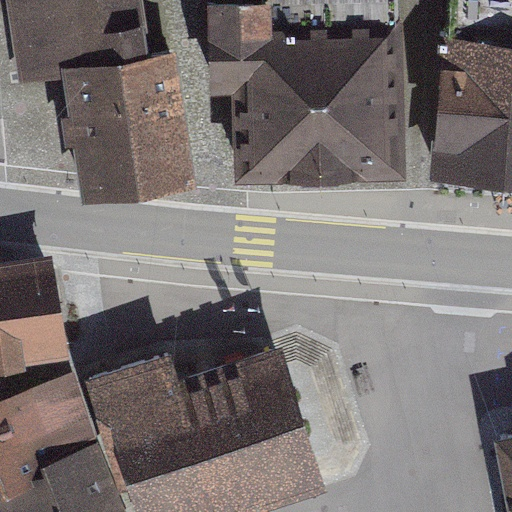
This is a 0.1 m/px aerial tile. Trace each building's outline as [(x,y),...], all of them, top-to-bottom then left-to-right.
[(128,0),(5,0),(14,78),(71,72),(84,181),(183,170),(169,45),(134,49),(128,0)] [(275,0),(207,0),(211,88),(231,87),(235,169),(408,162),(402,8),(276,13),(275,0)] [(275,0),(276,13),(402,8),(401,0),(275,0)] [(511,0),(427,0),(426,168),(511,168),(511,0)] [(0,362),(56,355),(44,260),(0,265),(0,362)] [(208,511),(293,481),(252,344),(163,369),(156,343),(0,384),(0,511),(208,511)] [(511,420),(500,422),(511,505),(511,420)]
